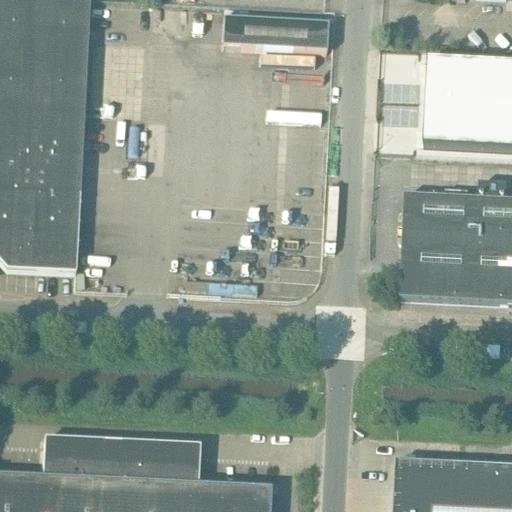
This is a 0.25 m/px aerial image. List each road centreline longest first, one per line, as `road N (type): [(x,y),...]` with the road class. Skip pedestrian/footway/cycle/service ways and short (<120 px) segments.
road 1 (unclassified): [(0,319),(341,334)]
road 2 (unclassified): [(341,334),(358,0)]
road 3 (unclassified): [(332,511),(341,334)]
road 4 (unclassified): [(341,334),(511,343)]
